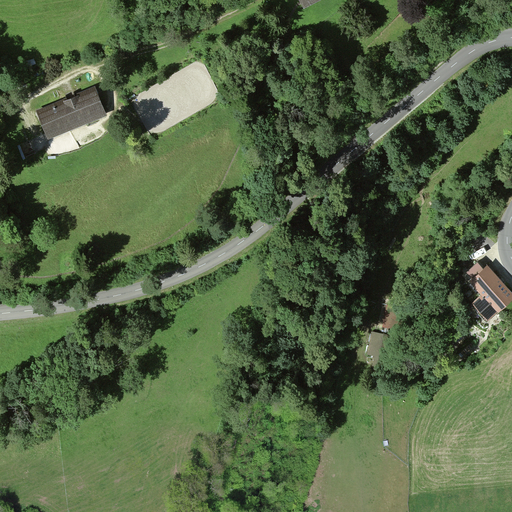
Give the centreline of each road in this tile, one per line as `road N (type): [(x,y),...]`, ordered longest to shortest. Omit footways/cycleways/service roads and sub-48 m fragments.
road 1 (tertiary): [(0,313),(134,291),(217,256),(461,57),(511,37)]
road 2 (track): [(0,102),(156,48),(257,0)]
